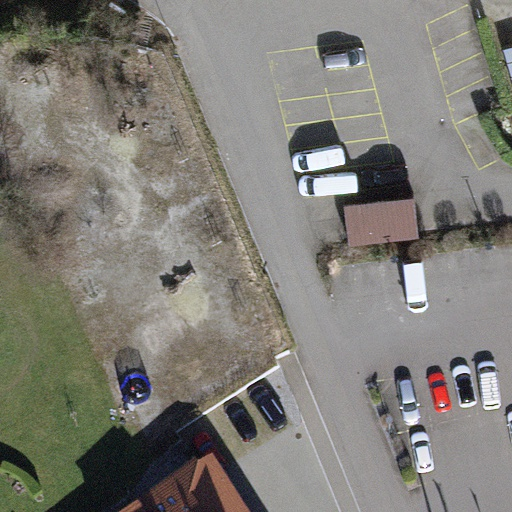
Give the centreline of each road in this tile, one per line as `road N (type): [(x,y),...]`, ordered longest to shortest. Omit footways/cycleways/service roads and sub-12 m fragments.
road 1 (residential): [(386,511),(198,8),(186,0)]
road 2 (unknown): [(293,274),(451,293),(511,286)]
road 3 (unknown): [(511,435),(484,454),(379,493)]
